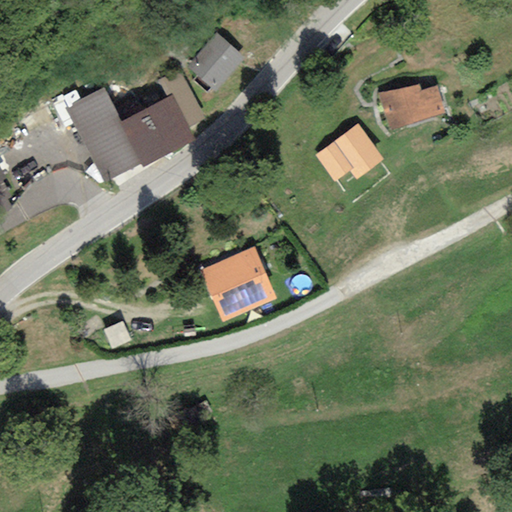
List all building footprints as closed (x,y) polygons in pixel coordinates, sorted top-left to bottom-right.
[(245,64),(216,35),(184,66),(213,95),(245,64)] [(103,93),(63,111),(102,186),(139,168),(142,174),(196,146),(190,133),(207,124),(180,71),(157,82),(167,102),(121,125),(103,93)] [(419,85),(379,96),(390,136),(448,120),(439,88),(422,93),(419,85)] [(377,163),(355,131),(317,158),(336,184),(350,174),(354,180),(377,163)] [(0,169),(0,214),(18,206),(0,169)] [(254,244),(200,268),(221,315),(275,291),(254,244)] [(109,336),(114,352),(129,347),(124,331),(109,336)]
